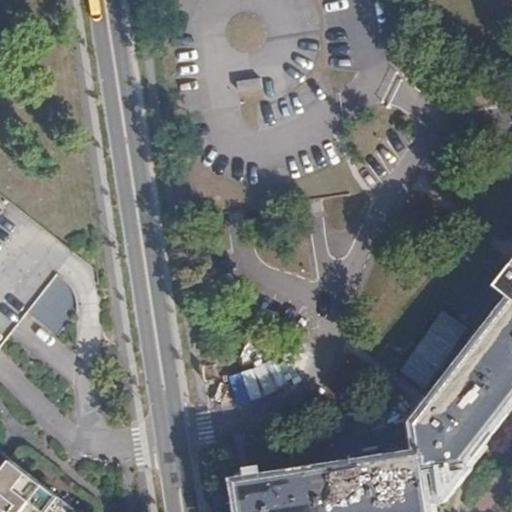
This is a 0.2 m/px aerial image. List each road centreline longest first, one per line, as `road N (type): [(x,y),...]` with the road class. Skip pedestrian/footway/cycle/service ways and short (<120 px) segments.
road 1 (tertiary): [(95,0),(173,511)]
road 2 (tertiary): [(190,511),(112,0)]
